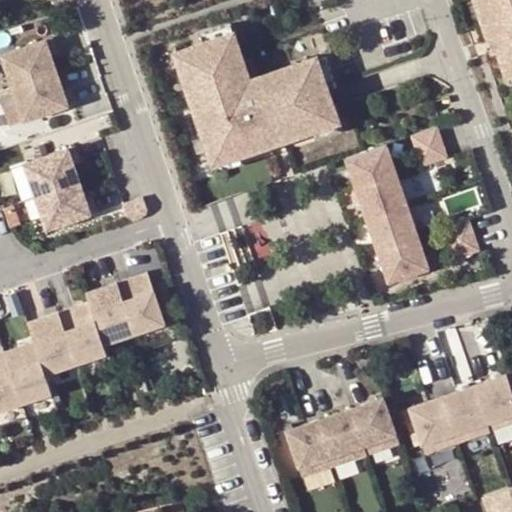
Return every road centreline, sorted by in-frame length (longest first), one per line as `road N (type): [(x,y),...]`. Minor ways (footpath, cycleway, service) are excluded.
road 1 (residential): [(225,371),(511,296)]
road 2 (residential): [(511,247),(433,0)]
road 3 (residential): [(95,0),(173,221)]
road 4 (residential): [(13,274),(173,221)]
road 5 (residential): [(173,221),(225,371)]
road 6 (residential): [(225,371),(273,511)]
